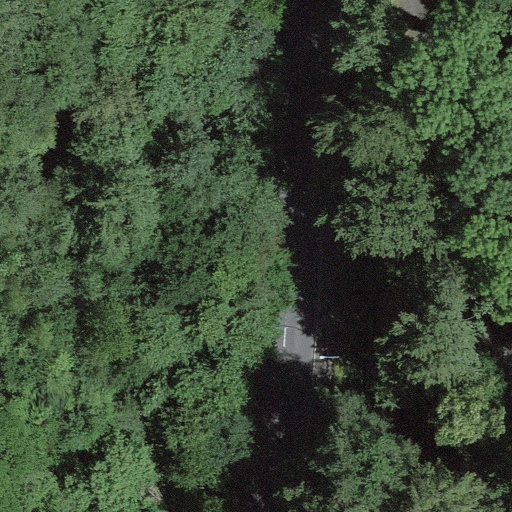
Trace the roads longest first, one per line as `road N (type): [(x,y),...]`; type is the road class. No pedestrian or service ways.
road 1 (residential): [(270,511),(295,269),(304,0)]
road 2 (track): [(511,223),(447,70),(404,0)]
